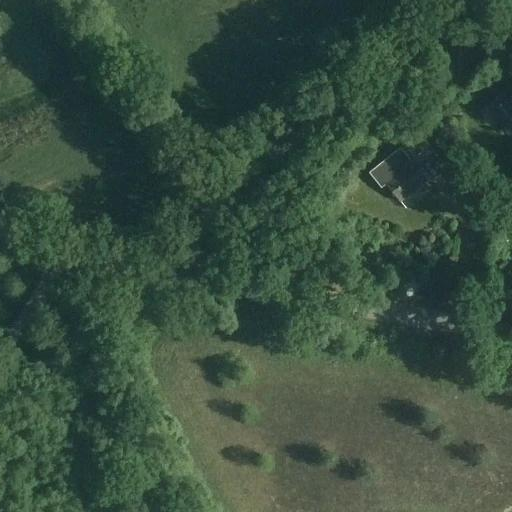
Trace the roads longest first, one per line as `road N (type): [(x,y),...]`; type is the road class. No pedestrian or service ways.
road 1 (unclassified): [(472,0),(219,202),(193,236),(185,275)]
road 2 (unclassified): [(511,333),(185,275)]
road 3 (unclassified): [(0,353),(68,254)]
